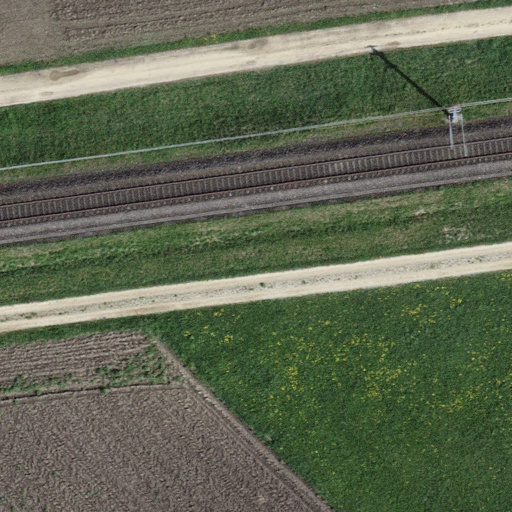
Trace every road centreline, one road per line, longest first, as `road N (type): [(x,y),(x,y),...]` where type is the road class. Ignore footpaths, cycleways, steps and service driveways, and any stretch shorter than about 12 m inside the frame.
road 1 (track): [(0,318),(511,252)]
road 2 (track): [(511,28),(0,88)]
